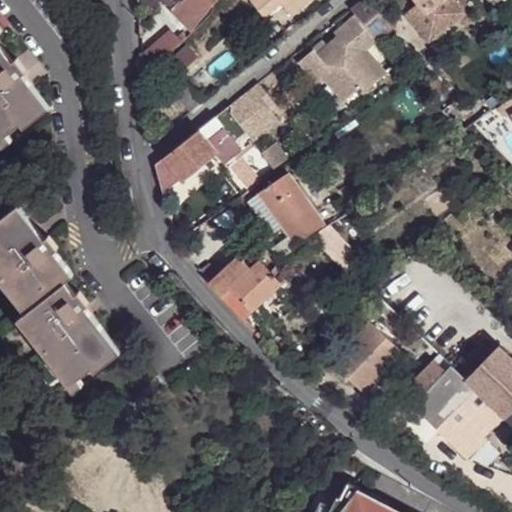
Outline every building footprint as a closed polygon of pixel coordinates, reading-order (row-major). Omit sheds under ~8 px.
[(187,31),(209,7),(203,0),(180,0),(171,9),(187,31)] [(245,0),(262,19),(278,4),(274,0),(245,0)] [(274,0),(278,4),(288,16),(306,0),(274,0)] [(371,0),(364,0),(349,13),(354,18),(370,36),(388,21),(371,0)] [(414,0),(420,6),(407,17),(426,40),(461,11),(452,0),(414,0)] [(470,0),(455,0),(467,16),(477,8),(470,0)] [(370,36),(354,18),(333,36),(336,40),(316,58),(311,53),(297,64),(313,86),(320,81),(339,106),(357,92),(361,97),(383,81),(364,55),(378,45),(370,36)] [(394,28),(388,21),(370,36),(378,45),(394,28)] [(174,26),(143,52),(156,68),(187,42),(174,26)] [(0,133),(15,122),(20,126),(44,107),(28,85),(24,88),(14,77),(19,73),(21,71),(11,58),(8,59),(0,49),(0,133)] [(28,85),(19,73),(14,77),(24,88),(28,85)] [(190,109),(203,98),(190,81),(176,91),(190,109)] [(255,136),(282,116),(256,81),(229,101),(255,136)] [(511,95),(501,103),(508,112),(511,108),(511,95)] [(219,123),(212,119),(229,144),(217,153),(222,159),(234,151),(237,154),(253,142),(230,114),(219,123)] [(212,119),(199,129),(217,153),(229,144),(212,119)] [(155,164),(162,195),(217,153),(199,129),(155,164)] [(276,143),(262,154),(275,170),(288,159),(276,143)] [(247,195),(260,185),(237,154),(234,151),(222,159),(247,195)] [(291,255),(303,248),(301,245),(326,225),(286,175),(257,195),(293,237),(275,249),(291,255)] [(19,310),(72,378),(88,365),(93,370),(117,350),(99,327),(96,330),(88,319),(91,317),(95,314),(83,298),(79,301),(61,278),(69,272),(50,248),(53,245),(43,234),(41,236),(39,239),(29,228),(32,225),(14,203),(0,214),(0,271),(27,305),(19,310)] [(41,236),(32,225),(29,228),(39,239),(41,236)] [(367,256),(333,225),(315,238),(352,272),(367,256)] [(256,254),(252,249),(239,257),(209,285),(245,320),(287,278),(281,274),(278,276),(261,260),(253,269),(247,263),(256,254)] [(414,261),(392,283),(411,303),(433,280),(414,261)] [(377,288),(389,276),(376,265),(360,281),(373,293),(377,288)] [(0,285),(19,310),(27,305),(0,271),(0,285)] [(77,385),(72,378),(19,310),(12,315),(69,390),(77,385)] [(99,327),(91,317),(88,319),(96,330),(99,327)] [(337,361),(365,388),(403,347),(377,320),(337,361)] [(497,406),(505,414),(511,420),(511,355),(502,345),(469,379),(497,406)] [(403,347),(365,388),(371,395),(410,354),(403,347)] [(413,356),(410,354),(371,395),(373,398),(413,356)] [(491,412),(497,406),(469,379),(452,363),(446,368),(435,357),(403,390),(474,457),(492,438),(488,434),(496,426),(489,419),(493,415),(491,412)] [(496,426),(505,414),(497,406),(491,412),(493,415),(489,419),(496,426)] [(399,511),(389,506),(359,491),(360,488),(348,482),(341,497),(338,496),(332,506),(321,501),(315,511),(399,511)] [(390,503),(360,488),(359,491),(389,506),(390,503)]
